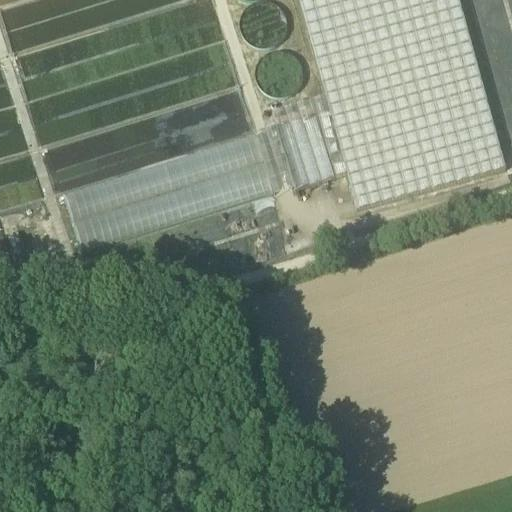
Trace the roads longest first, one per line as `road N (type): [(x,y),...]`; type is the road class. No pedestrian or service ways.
road 1 (unclassified): [(0,295),(218,287),(511,193)]
road 2 (track): [(218,287),(221,313),(322,511)]
